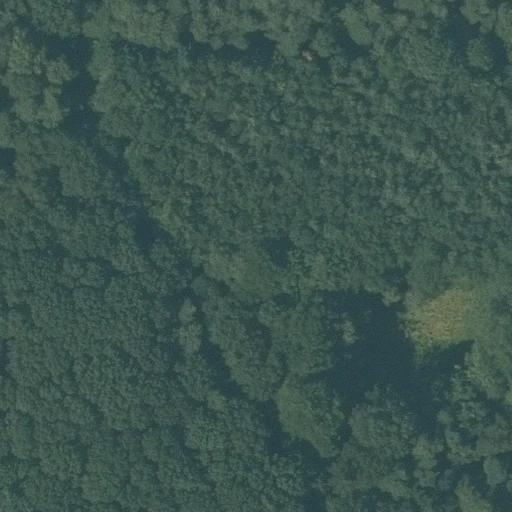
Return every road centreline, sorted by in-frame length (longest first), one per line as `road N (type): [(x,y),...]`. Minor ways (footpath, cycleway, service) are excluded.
road 1 (track): [(328,511),(129,205),(59,23)]
road 2 (track): [(0,19),(511,38)]
road 3 (track): [(129,205),(197,227),(511,219)]
